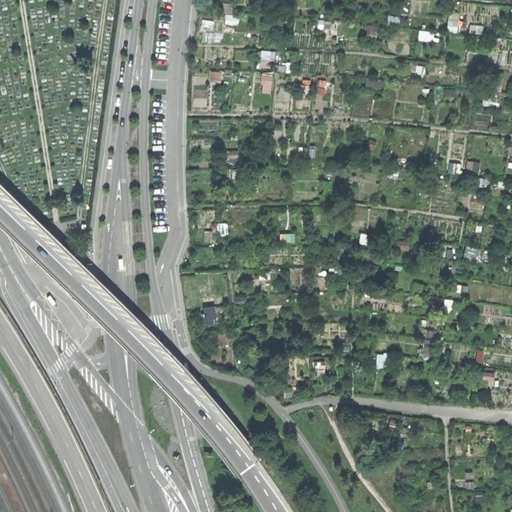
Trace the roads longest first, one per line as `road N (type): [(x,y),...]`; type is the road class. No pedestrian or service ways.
road 1 (secondary): [(208,511),(148,252),(144,147),(155,0)]
road 2 (trunk): [(259,493),(191,405),(0,213)]
road 3 (secondary): [(141,0),(107,260),(114,349)]
road 4 (secondary): [(18,280),(132,511)]
road 5 (trunk): [(0,324),(96,511)]
